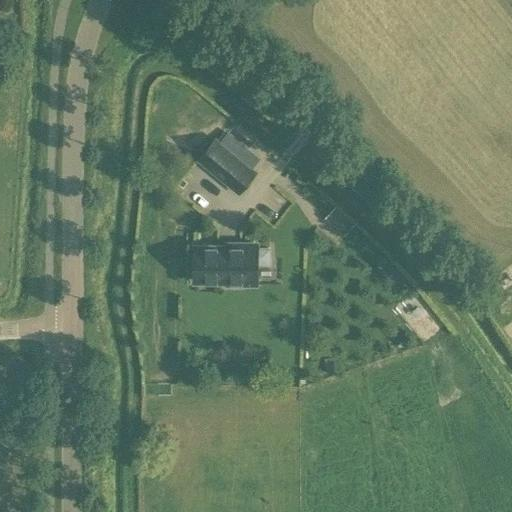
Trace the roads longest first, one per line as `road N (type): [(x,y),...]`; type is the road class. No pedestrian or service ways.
road 1 (tertiary): [(70,332),(72,146),(82,42),(99,0)]
road 2 (tertiary): [(68,511),(70,332)]
